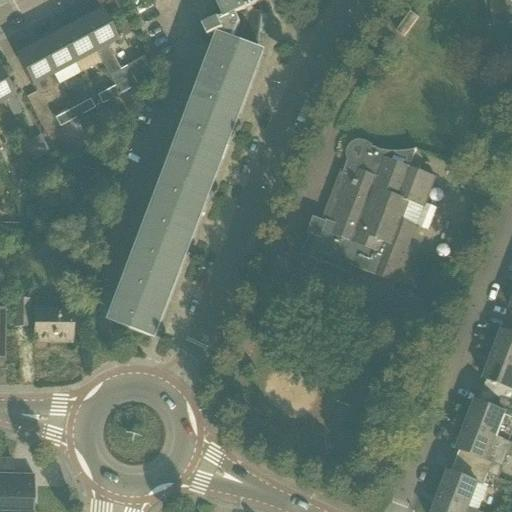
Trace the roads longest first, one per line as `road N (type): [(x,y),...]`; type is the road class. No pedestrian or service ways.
road 1 (unclassified): [(164,398),(208,316),(239,227),(317,61),(356,0)]
road 2 (residential): [(107,264),(193,34),(181,0)]
road 3 (residential): [(413,511),(511,265)]
road 4 (secondary): [(298,511),(174,465)]
